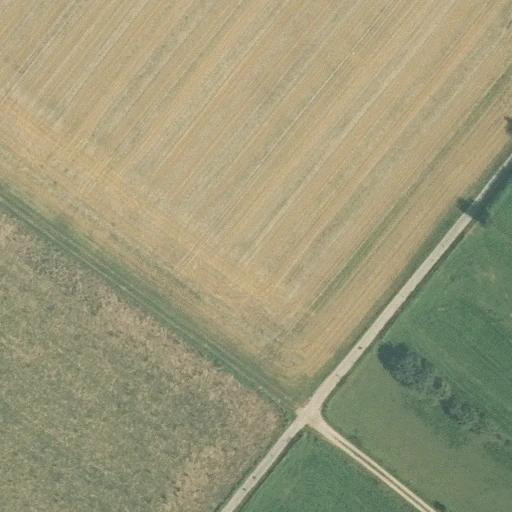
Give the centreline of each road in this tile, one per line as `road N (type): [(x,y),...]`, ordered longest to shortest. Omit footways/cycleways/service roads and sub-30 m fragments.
road 1 (track): [(229,511),(511,164)]
road 2 (track): [(0,193),(308,414)]
road 3 (track): [(426,511),(308,414)]
